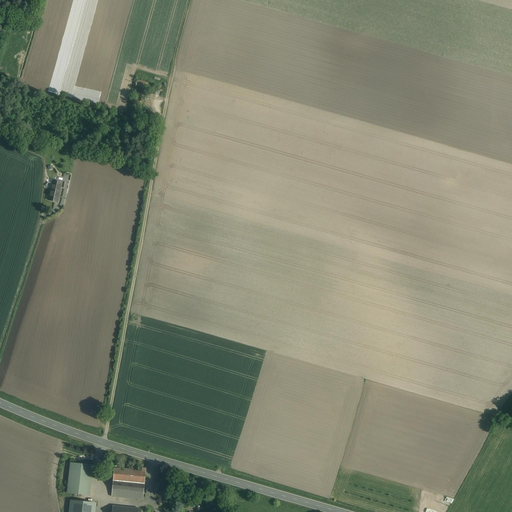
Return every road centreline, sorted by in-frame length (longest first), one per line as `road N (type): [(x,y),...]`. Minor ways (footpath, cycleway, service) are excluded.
road 1 (secondary): [(340,511),(0,403)]
road 2 (track): [(104,442),(167,95)]
road 3 (track): [(0,345),(43,214)]
